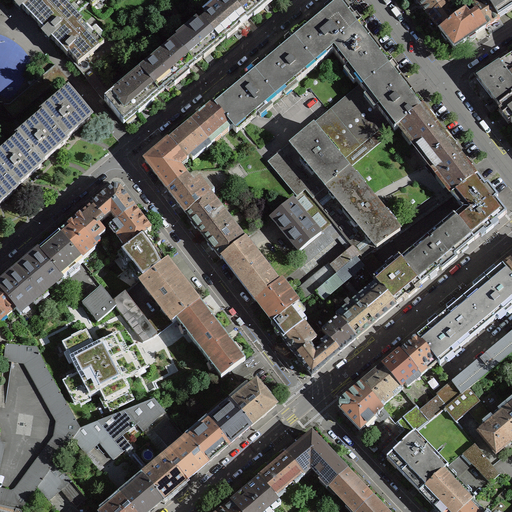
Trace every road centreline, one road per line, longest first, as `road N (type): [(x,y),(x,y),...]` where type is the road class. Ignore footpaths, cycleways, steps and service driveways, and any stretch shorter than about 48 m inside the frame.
road 1 (residential): [(121,154),(308,401)]
road 2 (tertiary): [(308,401),(511,230)]
road 3 (residential): [(307,0),(121,154)]
road 4 (tertiary): [(178,511),(308,401)]
road 5 (residential): [(121,154),(0,255)]
road 6 (residential): [(308,401),(413,511)]
